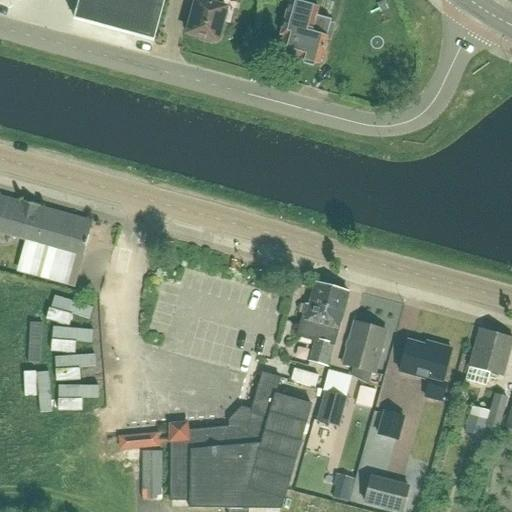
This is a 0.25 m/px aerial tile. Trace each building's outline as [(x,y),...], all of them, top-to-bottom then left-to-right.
[(14,0),(18,1),(18,0),(78,0),(74,20),(153,42),(164,0),(14,0)] [(222,34),(224,25),(222,25),(226,8),(220,6),(221,0),(190,0),(185,23),(189,24),(186,34),(199,38),(198,41),(210,44),(213,43),(217,42),(218,41),(219,39),(221,37),(222,34)] [(330,40),(334,25),(330,24),(331,20),(316,16),(318,8),(297,2),(297,0),(289,0),(280,35),(284,36),(279,53),(298,58),(299,59),(319,64),(326,39),(330,40)] [(74,287),(83,257),(92,223),(39,209),(39,208),(21,203),(20,204),(0,198),(0,234),(27,241),(23,255),(29,256),(25,274),(74,287)] [(329,288),(315,284),(308,306),(305,305),(297,336),(315,341),(329,288)] [(338,331),(349,294),(329,288),(315,341),(309,362),(326,367),(332,345),(333,345),(338,330),(338,331)] [(371,386),(375,374),(386,332),(354,324),(343,366),(356,369),(354,377),(371,386)] [(503,377),(511,344),(511,340),(479,331),(464,381),(484,386),(487,373),(503,377)] [(446,384),(442,383),(451,350),(433,345),(432,349),(408,342),(399,373),(430,381),(425,398),(441,402),(446,384)] [(319,377),(295,371),(292,382),(315,389),(319,377)] [(281,510),(286,492),(310,405),(275,395),(280,379),(279,379),(261,374),(251,412),(242,410),(230,422),(231,428),(170,433),(170,501),(189,501),(189,509),(227,510),(227,511),(248,511),(248,510),(281,510)] [(361,387),(356,404),(370,408),(375,391),(361,387)] [(346,398),(325,393),(317,422),(339,427),(346,398)] [(500,429),(509,398),(496,395),(487,426),(500,429)] [(378,435),(397,441),(404,418),(384,413),(378,435)] [(470,416),(465,432),(483,437),(488,421),(470,416)] [(121,451),(162,448),(160,433),(120,436),(121,451)] [(142,501),(161,501),(162,453),(143,453),(142,501)] [(365,504),(398,511),(405,511),(412,486),(372,476),(365,504)] [(340,477),(334,499),(348,503),(354,481),(340,477)]
